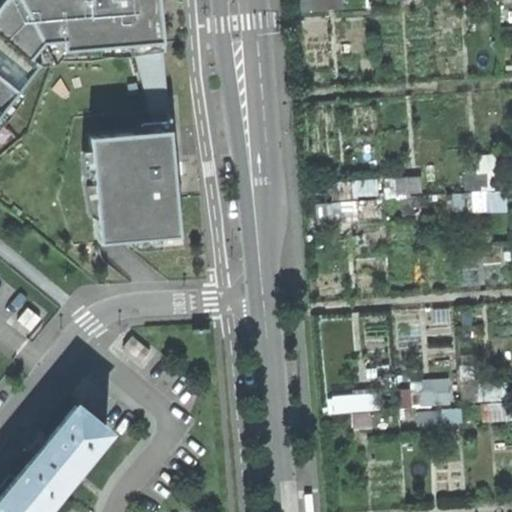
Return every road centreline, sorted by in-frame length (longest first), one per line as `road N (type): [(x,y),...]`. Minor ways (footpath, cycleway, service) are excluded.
road 1 (residential): [(76,336),(172,424),(173,437),(115,511)]
road 2 (tertiary): [(281,511),(265,301)]
road 3 (tertiary): [(217,0),(236,163),(256,203)]
road 4 (tertiary): [(256,203),(265,147),(254,0)]
road 5 (unknown): [(312,94),(511,83)]
road 6 (residential): [(265,301),(123,308),(76,336)]
road 7 (residential): [(76,336),(0,430)]
